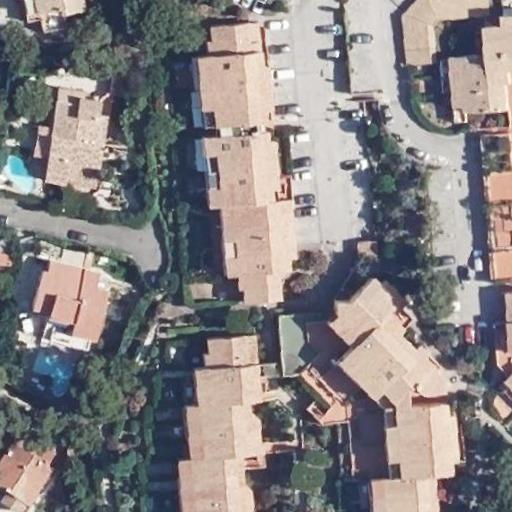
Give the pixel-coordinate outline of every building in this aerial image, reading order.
[(24,0),(27,12),(40,9),(38,0),(24,0)] [(62,12),(82,9),(80,0),(38,0),(40,9),(44,31),(65,27),(62,12)] [(417,0),(407,12),(410,62),(440,60),(437,23),(443,17),(493,13),(492,0),(417,0)] [(465,110),(507,107),(505,83),(500,83),(495,78),(492,78),(490,61),(511,59),(511,12),(504,13),(505,23),(487,24),(489,53),(453,55),(453,57),(455,92),(457,120),(466,119),(465,110)] [(211,107),(213,124),(217,124),(254,121),(267,120),(266,108),(272,107),(269,67),(262,63),(260,40),(249,41),(247,21),(209,24),(210,39),(206,40),(207,54),(196,55),(200,108),(211,107)] [(447,93),(455,92),(453,57),(445,58),(447,93)] [(511,59),(490,61),(492,78),(495,78),(500,83),(505,83),(511,82),(511,68),(511,59)] [(135,76),(110,72),(107,92),(131,96),(135,76)] [(61,84),(60,95),(82,100),(83,92),(83,86),(61,84)] [(60,95),(56,123),(51,153),(48,174),(81,180),(92,119),(98,119),(103,96),(83,92),(82,100),(60,95)] [(254,121),(217,124),(218,134),(254,132),(254,121)] [(51,153),(56,123),(40,122),(36,151),(51,153)] [(481,129),(491,282),(511,280),(511,139),(511,126),(481,129)] [(242,287),(243,301),(281,298),(279,269),(290,268),(289,257),(295,256),(291,198),(273,199),(272,188),(279,187),(275,140),(260,141),(260,131),(254,132),(218,134),(202,136),(207,204),(220,203),(226,274),(237,273),(238,287),(242,287)] [(376,241),(358,242),(359,261),(377,261),(376,241)] [(48,328),(89,338),(99,341),(111,285),(98,281),(98,277),(49,263),(48,274),(42,272),(35,310),(50,314),(48,328)] [(428,511),(426,474),(433,474),(444,473),(439,403),(407,405),(406,389),(413,384),(422,394),(446,393),(445,379),(423,357),(414,348),(399,333),(383,316),(388,311),(398,301),(380,283),(373,275),(348,300),(334,300),(334,314),(326,321),(351,346),(336,361),(382,406),(388,477),(370,478),(372,511),(428,511)] [(385,278),(380,283),(398,301),(403,297),(385,278)] [(383,316),(399,333),(404,328),(388,311),(383,316)] [(85,351),(89,338),(48,328),(43,341),(85,351)] [(237,511),(233,453),(241,452),(245,452),(241,400),(248,400),(261,399),(257,334),(207,338),(209,367),(193,368),(196,404),(184,404),(188,457),(177,458),(181,511),(237,511)] [(418,344),(414,348),(423,357),(427,353),(418,344)] [(249,412),(248,400),(241,400),(245,452),(264,451),(263,442),(260,442),(258,417),(249,412)] [(439,403),(444,473),(451,472),(450,462),(457,461),(454,415),(447,415),(446,402),(439,403)] [(23,423),(22,423),(0,455),(0,478),(8,484),(1,495),(19,507),(26,497),(28,498),(54,462),(33,447),(41,436),(23,423)] [(237,511),(252,511),(251,488),(243,482),(241,452),(233,453),(237,511)] [(435,511),(433,474),(426,474),(428,511),(435,511)]
